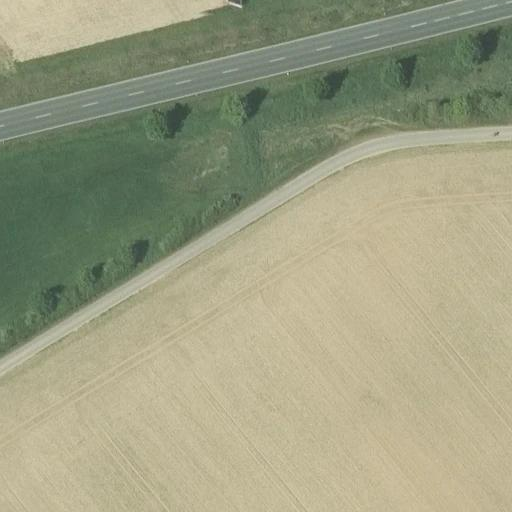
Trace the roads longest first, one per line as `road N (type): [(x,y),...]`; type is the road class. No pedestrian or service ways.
road 1 (track): [(0,367),(324,168),(379,143),(511,133)]
road 2 (secondary): [(502,0),(0,121)]
